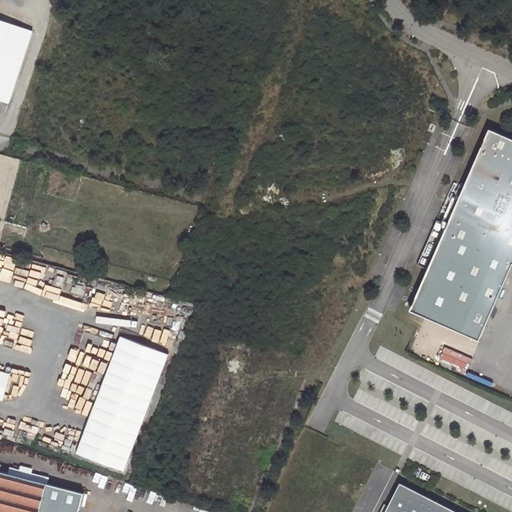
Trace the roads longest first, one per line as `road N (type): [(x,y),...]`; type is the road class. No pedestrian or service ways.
road 1 (unknown): [(353,354),(421,226),(491,62)]
road 2 (unclassified): [(331,397),(511,487)]
road 3 (unknown): [(0,403),(26,405),(42,396),(54,329),(0,287)]
road 4 (unclassified): [(511,435),(353,354)]
road 5 (unclassified): [(511,71),(408,26),(387,0)]
road 6 (unknown): [(0,125),(13,111),(33,45),(41,14),(34,0)]
